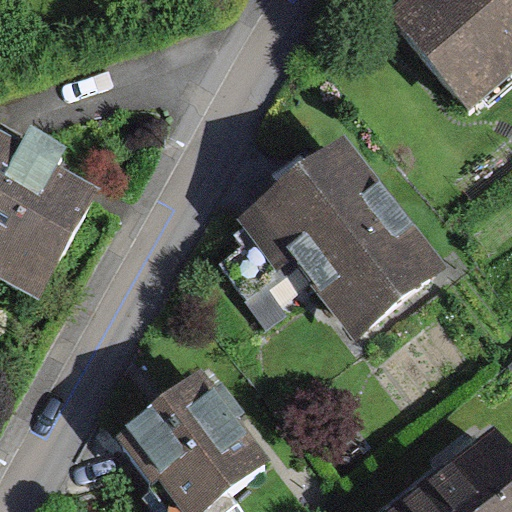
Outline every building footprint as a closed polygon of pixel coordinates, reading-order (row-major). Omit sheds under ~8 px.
[(511,0),(411,0),(387,21),(471,120),(511,85),(511,0)] [(0,287),(39,309),(100,200),(58,177),(68,160),(31,139),(23,153),(0,140),(0,287)] [(449,277),(347,142),(236,226),(277,280),(239,309),(266,344),(291,326),(277,307),(309,283),(357,346),(449,277)] [(270,471),(203,377),(118,447),(164,511),(238,511),(232,505),(270,471)] [(391,511),(511,511),(511,444),(501,430),(391,511)]
